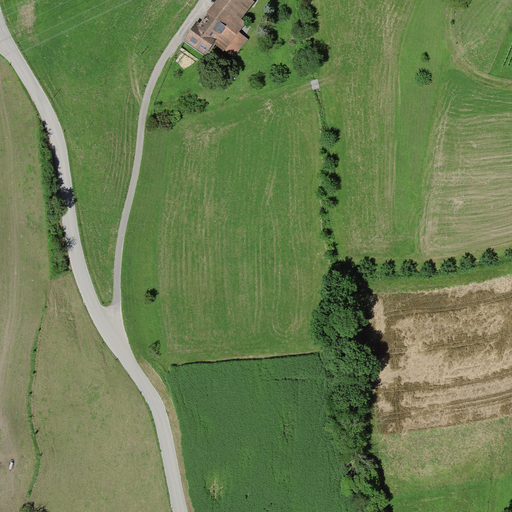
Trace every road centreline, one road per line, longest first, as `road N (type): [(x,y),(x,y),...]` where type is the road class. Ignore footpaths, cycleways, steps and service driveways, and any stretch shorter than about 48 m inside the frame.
road 1 (unclassified): [(182,511),(157,404),(94,302),(50,113),(0,30)]
road 2 (track): [(120,342),(116,267),(143,123),(164,58),(206,0)]
